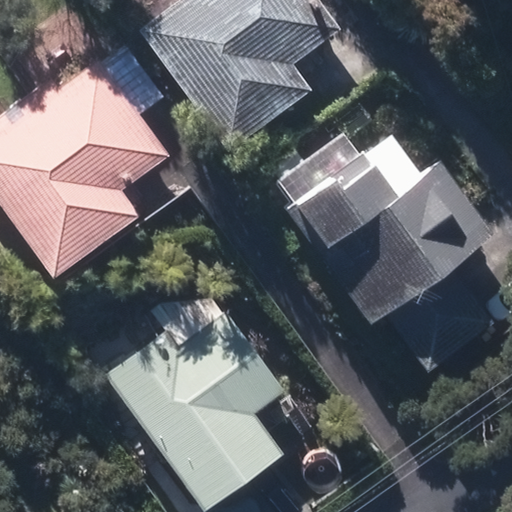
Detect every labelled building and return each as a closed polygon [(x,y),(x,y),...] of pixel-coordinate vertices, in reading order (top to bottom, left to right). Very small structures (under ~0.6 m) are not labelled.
[(326,0),(173,0),(140,24),(227,144),(361,47),(326,0)] [(53,75),(101,40),(76,6),(5,57),(30,91),(53,75)] [(171,91),(129,33),(59,84),(53,75),(30,91),(0,112),(0,195),(56,274),(143,212),(124,185),(170,153),(141,112),(171,91)] [(424,370),(511,308),(511,259),(442,159),(424,172),(393,128),(359,152),(333,114),(261,164),(370,319),(383,310),(424,370)] [(189,310),(105,374),(205,505),(289,441),(189,310)]
